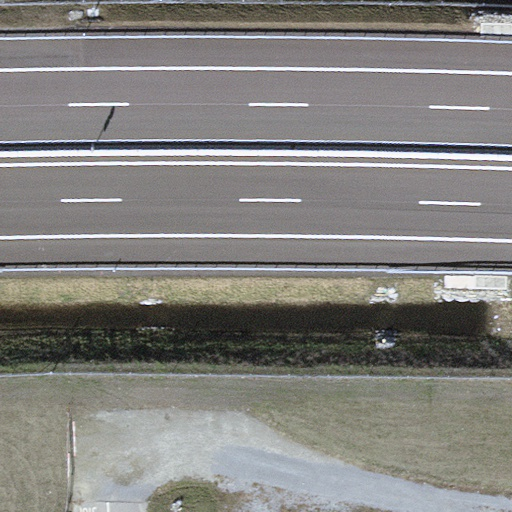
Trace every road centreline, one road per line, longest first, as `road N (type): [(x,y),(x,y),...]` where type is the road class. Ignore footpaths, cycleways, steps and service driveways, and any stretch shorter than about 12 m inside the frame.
road 1 (motorway): [(0,203),(511,207)]
road 2 (motorway): [(511,108),(0,105)]
